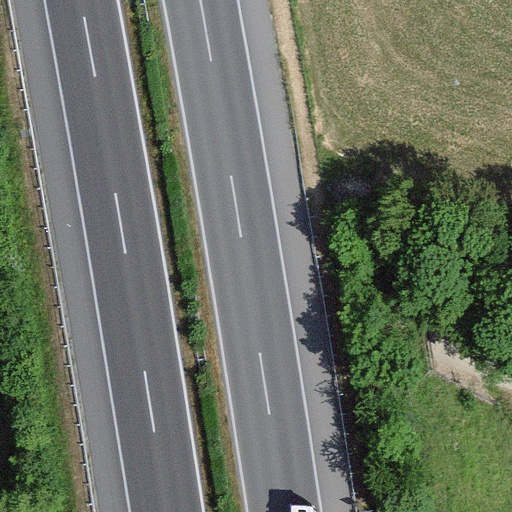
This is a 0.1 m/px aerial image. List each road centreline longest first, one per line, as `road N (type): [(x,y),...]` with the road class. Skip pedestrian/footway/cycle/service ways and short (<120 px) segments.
road 1 (motorway): [(80,0),(166,511)]
road 2 (motorway): [(283,511),(200,0)]
